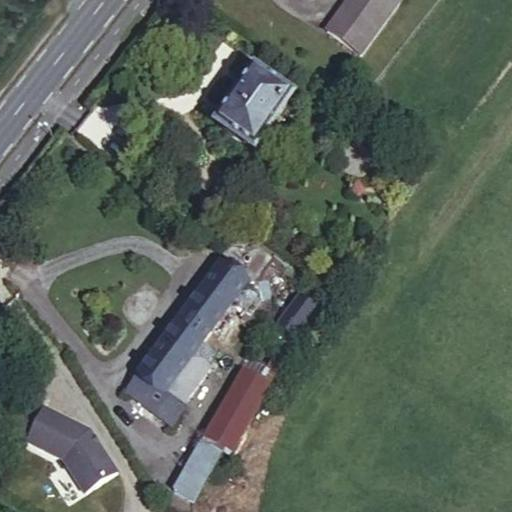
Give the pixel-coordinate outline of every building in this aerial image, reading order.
[(402,0),(353,0),(328,35),(362,59),(403,1),(402,0)] [(256,75),(219,128),(256,154),(270,133),(275,136),(283,125),(278,121),(292,101),(256,75)] [(344,229),(335,241),(358,260),(368,248),(344,229)] [(222,266),(126,394),(174,429),(187,410),(185,408),(213,370),(207,366),(258,297),(246,288),(249,285),(222,266)] [(280,328),(297,342),(320,312),(302,298),(280,328)] [(222,454),(233,459),(271,388),(243,373),(203,444),(222,454)] [(45,410),(27,445),(64,464),(85,497),(118,477),(91,434),(45,410)] [(195,504),(222,454),(203,444),(175,494),(195,504)]
